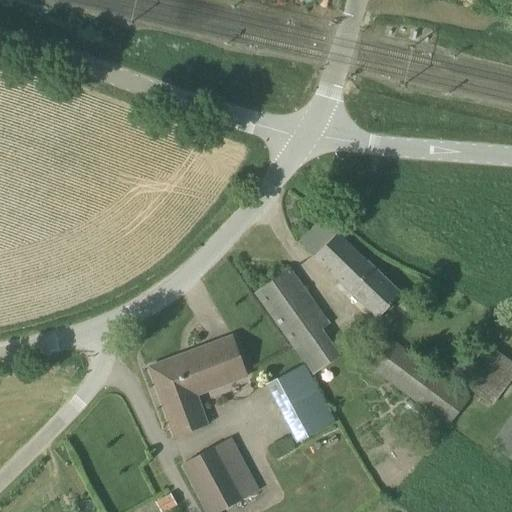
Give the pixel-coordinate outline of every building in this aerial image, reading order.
[(343,209),(352,197),(343,190),(334,201),(343,209)] [(377,319),(401,294),(337,233),(321,219),(298,243),(377,319)] [(312,373),(340,356),(322,329),(329,324),(291,269),(255,293),(312,373)] [(175,437),(207,424),(197,395),(246,377),(232,337),(149,367),(175,437)] [(447,427),(470,397),(388,338),(367,366),(447,427)] [(491,406),(511,379),(511,363),(479,340),(450,376),(491,406)] [(288,427),(326,407),(303,365),(266,386),(288,427)] [(511,461),(511,414),(489,445),(511,461)] [(210,511),(218,511),(257,492),(229,440),(185,464),(210,511)]
